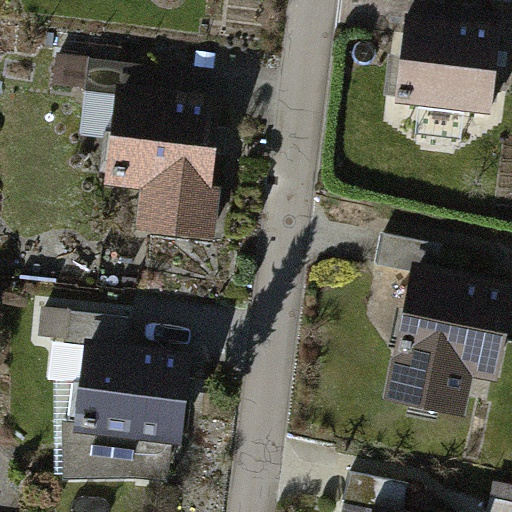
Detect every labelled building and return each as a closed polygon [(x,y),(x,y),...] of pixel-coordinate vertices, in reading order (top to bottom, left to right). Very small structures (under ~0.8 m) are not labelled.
[(406,18),(396,97),(491,109),(501,29),(406,18)] [(149,66),(58,56),(55,80),(87,83),(86,90),(121,93),(112,174),(158,179),(153,225),(200,230),(204,185),(207,186),(216,105),(145,97),(149,66)] [(443,244),(384,232),(378,263),(416,271),(400,349),(405,350),(395,395),(455,407),(464,363),(494,369),(510,290),(437,275),(443,244)] [(66,337),(70,310),(44,307),(41,334),(66,337)] [(66,342),(90,345),(81,423),(67,421),(68,472),(138,471),(139,460),(168,464),(171,435),(176,435),(186,355),(126,349),(128,316),(70,310),(66,337),(66,342)] [(403,511),(409,482),(350,470),(341,511),(403,511)] [(511,511),(511,486),(496,483),(489,511),(511,511)]
